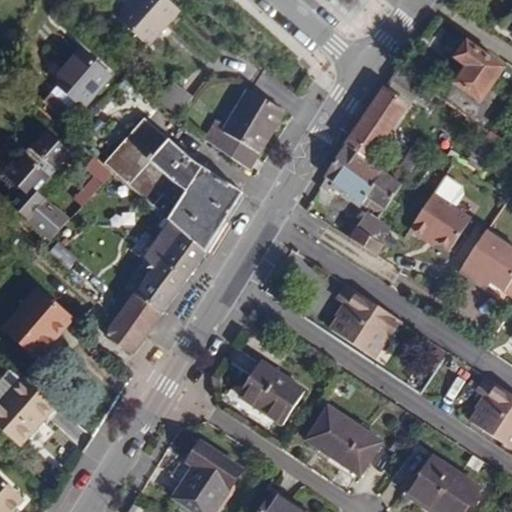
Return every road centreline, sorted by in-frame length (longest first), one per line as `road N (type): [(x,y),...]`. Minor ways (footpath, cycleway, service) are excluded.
road 1 (tertiary): [(84,511),(270,217)]
road 2 (unknown): [(236,273),(484,448)]
road 3 (residential): [(270,217),(511,376)]
road 4 (tertiary): [(270,217),(367,72)]
